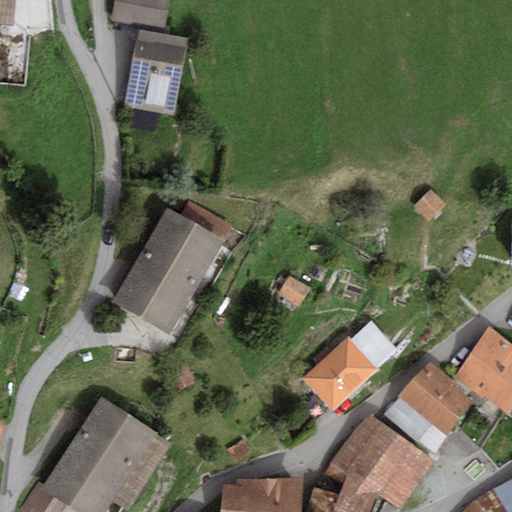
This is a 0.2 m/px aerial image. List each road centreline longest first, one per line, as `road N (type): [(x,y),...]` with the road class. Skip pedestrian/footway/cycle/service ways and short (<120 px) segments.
road 1 (residential): [(64,0),(71,36),(104,105),(114,171),(108,247),(80,330),(23,400),(4,511)]
road 2 (residential): [(511,300),(320,446),(222,482),(182,511)]
